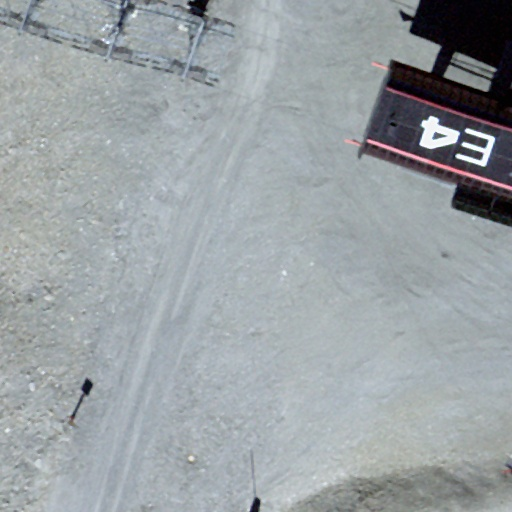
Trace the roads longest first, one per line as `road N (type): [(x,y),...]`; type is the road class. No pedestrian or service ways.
road 1 (track): [(220,0),(121,511)]
road 2 (track): [(415,310),(322,141),(295,77),(280,0)]
